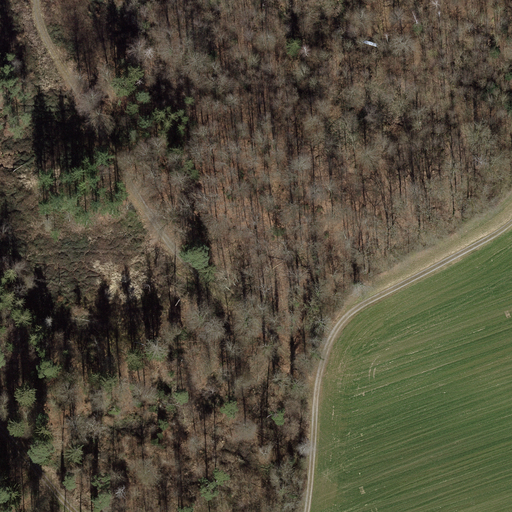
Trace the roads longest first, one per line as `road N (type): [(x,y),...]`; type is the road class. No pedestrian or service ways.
road 1 (track): [(39,0),(43,33),(163,242),(318,398)]
road 2 (track): [(309,383),(316,280),(351,204),(403,148),(419,83),(407,0)]
road 3 (track): [(305,511),(329,348),(362,309),(490,243),(511,223)]
